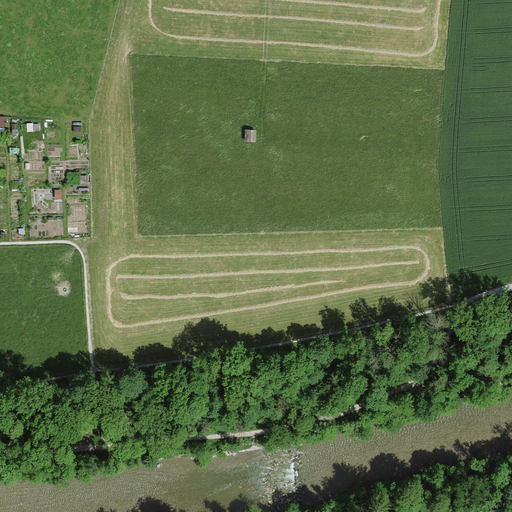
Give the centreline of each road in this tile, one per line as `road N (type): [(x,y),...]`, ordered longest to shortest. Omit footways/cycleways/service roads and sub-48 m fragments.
road 1 (track): [(0,453),(286,427),(415,383)]
road 2 (track): [(92,371),(82,253),(0,248)]
road 3 (track): [(269,0),(259,159)]
